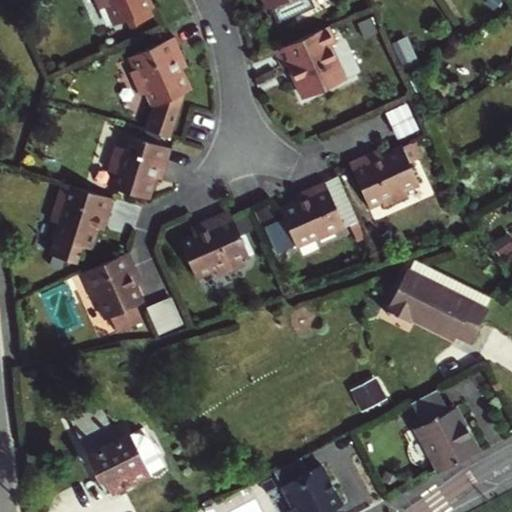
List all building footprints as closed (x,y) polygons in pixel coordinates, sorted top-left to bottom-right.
[(99,0),(103,7),(111,4),(119,23),(129,18),(132,25),(155,15),(152,8),(155,6),(152,0),(99,0)] [(268,0),(271,7),(274,5),(281,22),(317,6),(314,0),(268,0)] [(287,66),(293,63),(308,97),(350,78),(335,45),(342,41),(335,23),(279,48),(287,66)] [(136,67),(133,69),(130,70),(141,93),(147,91),(153,105),(145,129),(169,136),(184,91),(192,88),(183,68),(177,54),(184,51),(177,36),(132,55),(136,67)] [(177,54),(183,68),(190,64),(184,51),(177,54)] [(132,55),(128,57),(133,69),(136,67),(132,55)] [(408,106),(391,114),(401,137),(419,129),(408,106)] [(109,169),(115,171),(111,185),(150,198),(156,177),(161,162),(170,165),(175,149),(127,134),(123,145),(117,143),(109,169)] [(427,158),(419,141),(414,143),(422,160),(427,158)] [(385,201),(387,207),(388,209),(412,198),(409,191),(422,185),(413,165),(422,160),(414,143),(385,156),(372,162),(369,155),(353,162),(372,207),(385,201)] [(382,149),(369,155),(372,162),(385,156),(382,149)] [(165,179),(170,165),(161,162),(156,177),(165,179)] [(363,222),(342,175),(330,181),(351,228),(363,222)] [(302,246),(320,238),(321,241),(351,228),(330,181),(314,188),(316,194),(302,200),(285,208),(302,246)] [(116,198),(64,182),(52,222),(58,224),(53,237),(48,253),(77,262),(82,246),(87,247),(92,249),(99,227),(103,212),(112,214),(116,198)] [(300,194),(302,200),(316,194),(314,188),(300,194)] [(385,201),(372,207),(375,212),(387,207),(385,201)] [(212,228),(198,234),(185,240),(201,278),(220,269),(222,274),(249,263),(246,258),(254,254),(233,207),(208,218),(212,228)] [(99,227),(107,230),(112,214),(103,212),(99,227)] [(194,225),(198,234),(212,228),(208,218),(194,225)] [(93,280),(89,282),(99,302),(102,301),(110,318),(114,317),(120,332),(150,318),(144,303),(146,302),(139,285),(132,271),(139,267),(132,252),(132,253),(89,272),(93,280)] [(418,263),(413,274),(483,305),(487,294),(418,263)] [(132,271),(139,285),(146,282),(139,267),(132,271)] [(401,269),(382,310),(406,321),(408,317),(454,337),(456,332),(471,338),(485,306),(483,305),(413,274),(401,269)] [(174,299),(153,308),(164,330),(184,321),(174,299)] [(363,407),(390,397),(382,376),(355,385),(363,407)] [(418,425),(438,465),(441,470),(481,449),(478,444),(458,404),(452,406),(441,384),(412,399),(423,422),(418,425)] [(69,413),(81,438),(107,424),(95,399),(69,413)] [(86,442),(110,430),(107,424),(81,438),(85,443),(86,442)] [(115,439),(110,430),(86,442),(85,443),(102,475),(106,473),(114,489),(162,464),(142,425),(115,439)] [(332,478),(323,461),(283,482),(295,505),(288,508),(290,511),(339,511),(337,506),(344,502),(336,485),(333,486),(329,479),(332,478)] [(108,492),(114,489),(106,473),(102,475),(99,477),(108,492)]
